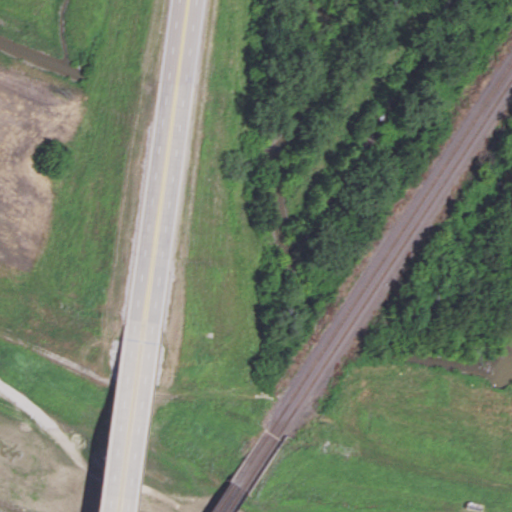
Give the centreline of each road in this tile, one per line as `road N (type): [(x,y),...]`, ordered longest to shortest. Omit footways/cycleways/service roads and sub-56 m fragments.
road 1 (primary): [(185,0),(138,318)]
road 2 (primary): [(138,318),(125,345),(100,511)]
road 3 (primary): [(118,511),(142,348),(138,318)]
